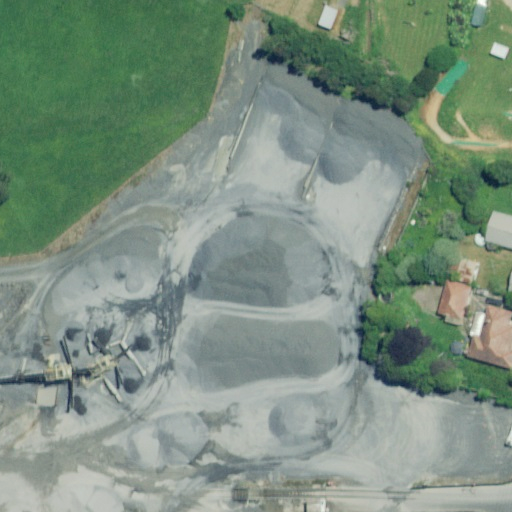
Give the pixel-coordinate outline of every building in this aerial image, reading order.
[(511,50),(511,48),(498,43),(494,54),(509,59),(511,50)] [(511,215),(498,211),(489,241),(511,247),(511,215)] [(474,288),(451,281),(441,313),(451,316),(449,322),(463,326),(474,288)] [(511,311),(493,306),(491,316),(481,313),(475,336),(478,337),(473,357),(511,367),(511,311)] [(326,511),(327,500),(313,500),(312,511),(326,511)]
